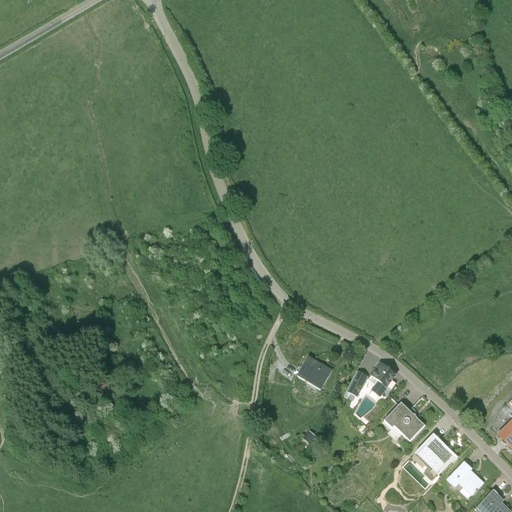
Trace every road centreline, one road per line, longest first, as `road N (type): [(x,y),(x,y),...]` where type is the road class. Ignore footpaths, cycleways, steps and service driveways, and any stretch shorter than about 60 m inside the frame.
road 1 (unclassified): [(511,477),(392,361),(296,308),(268,280),(231,213),(192,83),(152,0)]
road 2 (track): [(271,336),(231,511)]
